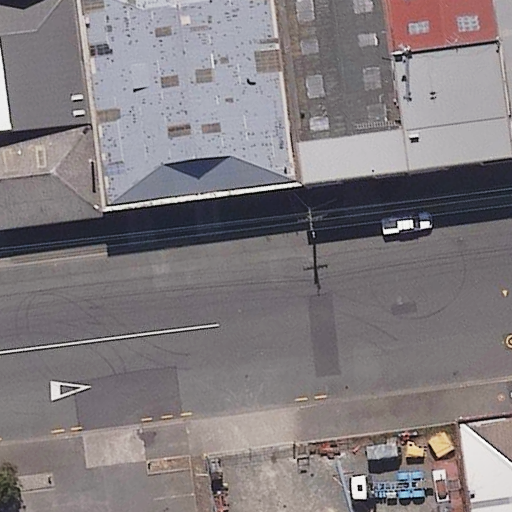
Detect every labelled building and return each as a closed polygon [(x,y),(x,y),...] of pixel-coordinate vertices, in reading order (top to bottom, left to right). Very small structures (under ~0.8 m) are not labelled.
[(0,0),(0,134),(104,122),(88,0),(0,0)] [(88,0),(104,122),(114,205),(320,180),(297,0),(88,0)] [(511,156),(511,31),(508,0),(297,0),(320,180),(511,156)] [(104,122),(0,134),(0,227),(115,214),(114,205),(104,122)] [(475,511),(511,511),(511,407),(462,413),(475,511)]
